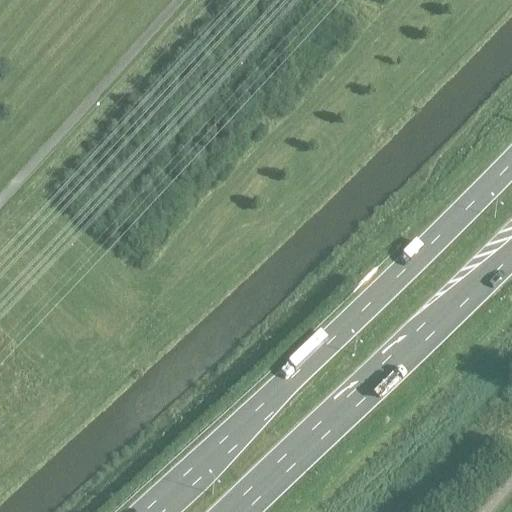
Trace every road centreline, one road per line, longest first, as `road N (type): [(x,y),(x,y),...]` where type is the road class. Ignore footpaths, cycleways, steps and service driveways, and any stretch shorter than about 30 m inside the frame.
road 1 (trunk): [(511,157),(152,511)]
road 2 (trunk): [(242,511),(511,247)]
